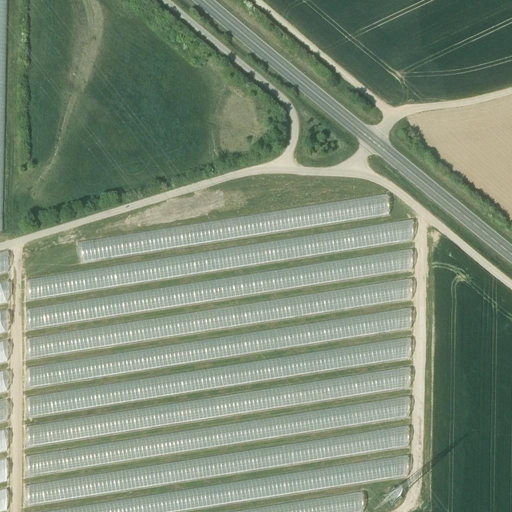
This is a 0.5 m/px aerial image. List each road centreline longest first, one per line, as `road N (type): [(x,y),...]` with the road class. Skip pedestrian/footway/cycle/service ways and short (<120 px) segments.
road 1 (track): [(0,248),(272,166),(341,170),(415,108),(511,90)]
road 2 (secondary): [(511,255),(201,0)]
road 3 (track): [(399,511),(415,500),(419,210)]
road 4 (track): [(272,166),(294,138),(292,109),(162,0)]
road 5 (track): [(511,286),(389,185),(341,170)]
road 6 (track): [(394,119),(259,0)]
